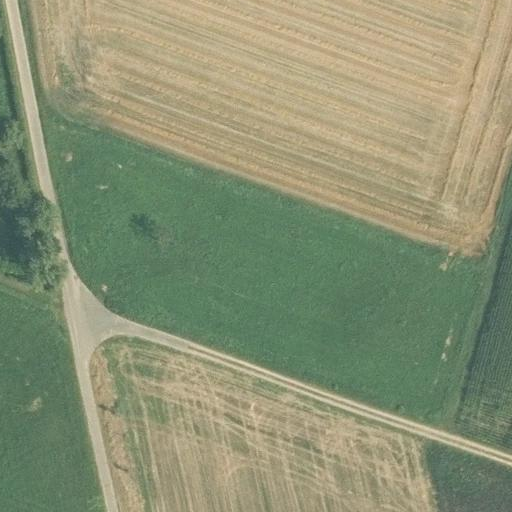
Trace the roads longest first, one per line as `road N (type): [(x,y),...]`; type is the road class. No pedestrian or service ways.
road 1 (track): [(9,0),(113,511)]
road 2 (track): [(511,468),(70,313)]
road 3 (track): [(511,198),(442,445)]
